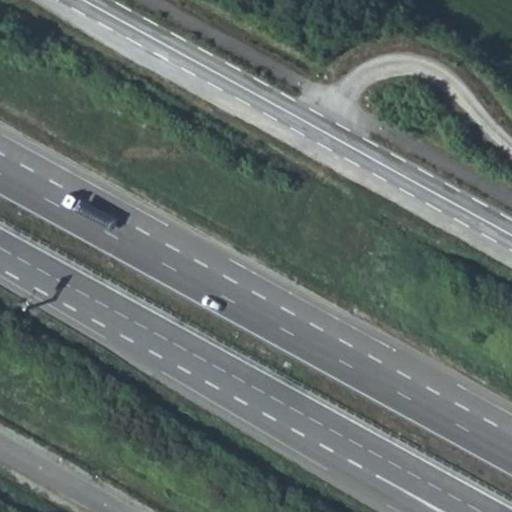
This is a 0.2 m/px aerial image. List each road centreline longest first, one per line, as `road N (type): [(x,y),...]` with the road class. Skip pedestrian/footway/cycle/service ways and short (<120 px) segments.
road 1 (trunk): [(511,451),(0,173)]
road 2 (trunk): [(0,248),(366,449)]
road 3 (tertiary): [(313,133),(70,0)]
road 4 (unclassified): [(313,133),(357,79),(393,63),(448,81),(511,148)]
road 5 (tertiary): [(511,241),(313,133)]
road 6 (tertiary): [(122,511),(0,442)]
road 7 (trunk): [(366,449),(481,511)]
